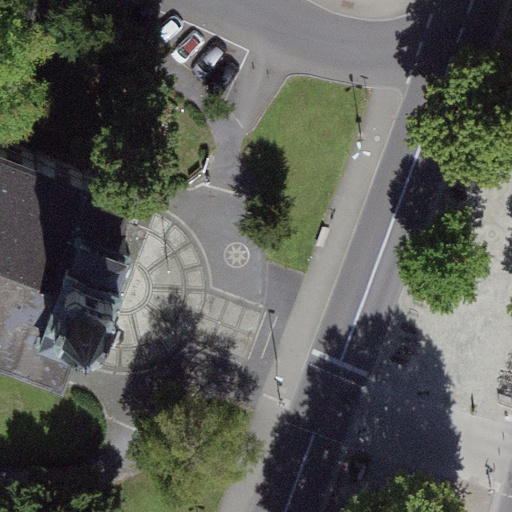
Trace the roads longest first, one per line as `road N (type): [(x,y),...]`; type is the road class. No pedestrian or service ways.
road 1 (secondary): [(462,35),(289,511)]
road 2 (residential): [(462,35),(311,35),(206,0)]
